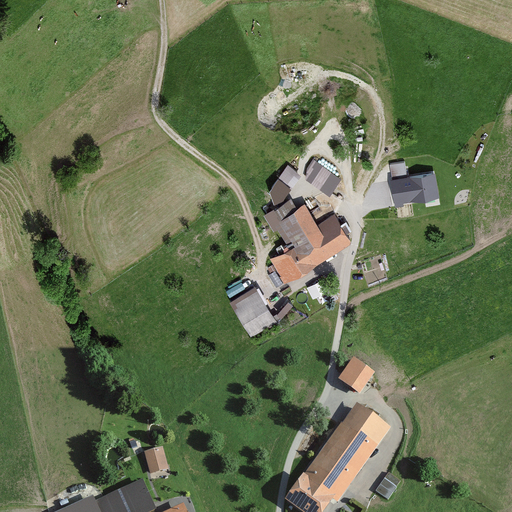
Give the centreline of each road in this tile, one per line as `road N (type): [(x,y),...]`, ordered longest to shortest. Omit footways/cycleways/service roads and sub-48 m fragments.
road 1 (track): [(162,0),(156,113),(237,189),(268,290),(284,292),(351,259)]
road 2 (residential): [(350,211),(356,230),(330,379),(293,449),(279,511)]
